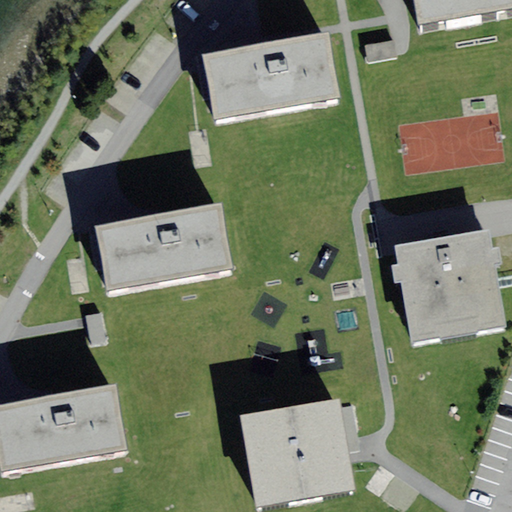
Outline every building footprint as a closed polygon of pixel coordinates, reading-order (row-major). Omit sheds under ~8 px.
[(511,0),(414,0),(419,25),(511,9),(511,0)] [(215,119),(341,97),(329,33),(203,55),(215,119)] [(394,40),(365,45),(369,63),(397,58),(394,40)] [(108,290),(233,267),(221,203),(96,226),(108,290)] [(412,343),(505,328),(489,231),(396,247),(412,343)] [(0,455),(3,472),(128,450),(116,386),(0,406),(0,455)] [(256,507),(355,491),(340,401),(241,417),(256,507)]
